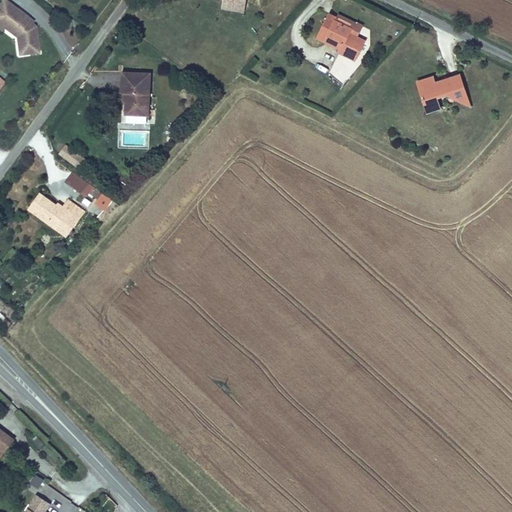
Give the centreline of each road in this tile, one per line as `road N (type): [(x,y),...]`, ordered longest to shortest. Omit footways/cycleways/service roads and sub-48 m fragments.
road 1 (unclassified): [(0,166),(131,0)]
road 2 (tertiary): [(0,360),(146,511)]
road 3 (unclassified): [(383,0),(511,62)]
